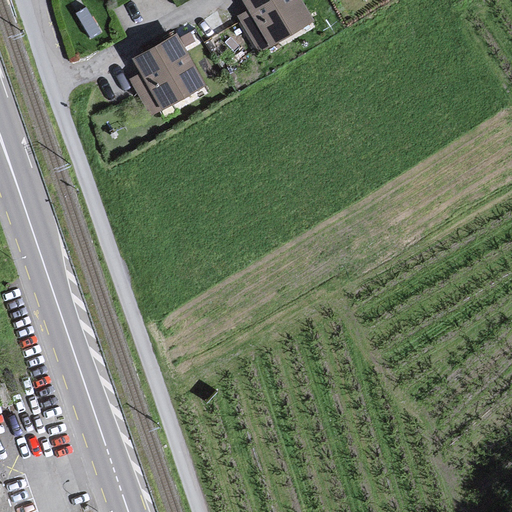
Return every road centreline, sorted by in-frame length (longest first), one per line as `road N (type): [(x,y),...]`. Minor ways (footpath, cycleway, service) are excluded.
road 1 (unclassified): [(200,511),(51,89),(28,0)]
road 2 (primary): [(0,140),(127,511)]
